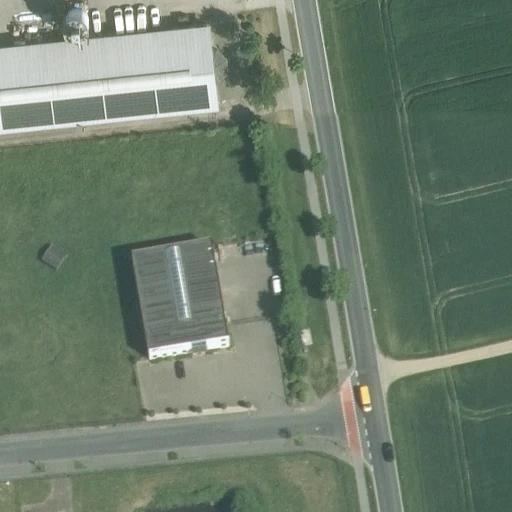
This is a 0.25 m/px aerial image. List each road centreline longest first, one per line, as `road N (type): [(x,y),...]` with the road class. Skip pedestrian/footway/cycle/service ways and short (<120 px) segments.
road 1 (tertiary): [(309,0),(376,418)]
road 2 (unclassified): [(0,459),(376,418)]
road 3 (track): [(370,383),(511,349)]
